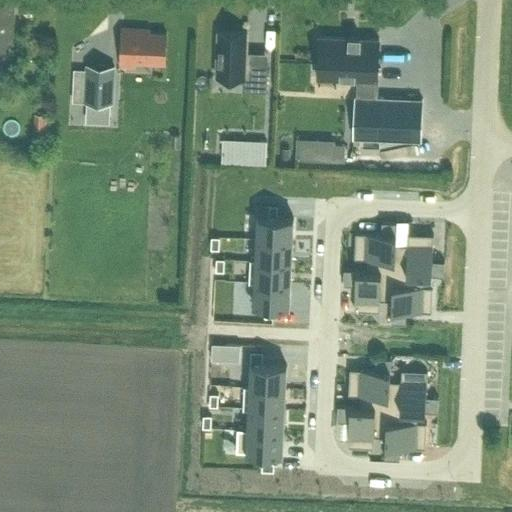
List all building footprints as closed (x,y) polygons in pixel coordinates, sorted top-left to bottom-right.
[(0,0),(0,51),(13,51),(12,0),(0,0)] [(307,8),(308,29),(330,28),(329,7),(307,8)] [(286,13),(285,47),(301,47),(302,13),(286,13)] [(165,62),(166,32),(151,31),(151,27),(122,26),(120,66),(135,66),(135,61),(165,62)] [(265,89),(267,61),(246,60),(247,31),(218,30),(216,75),(243,76),(243,88),(265,89)] [(350,37),(350,35),(349,35),(349,36),(319,35),(317,77),(318,77),(318,75),(361,77),(360,95),(355,95),(353,137),(421,140),(423,98),(373,96),(374,78),(377,78),(379,38),(360,37),(360,35),(358,35),(358,37),(350,37)] [(86,64),(84,100),(112,101),(114,65),(86,64)] [(297,123),(318,124),(319,100),(299,99),(299,100),(280,99),(277,149),(296,150),(297,123)] [(50,127),(52,107),(40,106),(38,125),(50,127)] [(257,215),(256,236),(292,238),(293,216),(277,216),(278,203),(269,203),(269,215),(257,215)] [(367,257),(366,269),(366,270),(394,271),(395,243),(396,243),(397,221),(388,221),(387,233),(356,231),(355,257),(367,257)] [(421,272),(421,273),(444,274),(444,265),(432,264),(433,233),(408,232),(407,244),(396,243),(395,243),(394,271),(421,272)] [(211,235),(211,247),(219,248),(219,236),(211,235)] [(256,236),(255,258),(291,260),(292,238),(256,236)] [(216,257),(216,269),(224,270),(224,258),(216,257)] [(250,258),(249,281),(254,281),(290,283),(291,260),(255,258),(250,258)] [(354,309),(379,310),(380,298),(392,298),(394,271),(366,270),(366,269),(344,268),(343,277),(355,277),(354,309)] [(421,272),(394,271),(392,298),(391,321),(400,321),(400,309),(431,311),(433,285),(421,284),(421,273),(421,272)] [(254,281),(253,303),(265,304),(264,316),(273,316),(273,304),(289,305),(290,283),(254,281)] [(251,350),(249,384),(285,386),(286,364),(262,363),(263,350),(251,350)] [(391,357),(381,357),(381,369),(350,367),(349,393),(360,393),(360,405),(360,406),(388,407),(389,379),(390,379),(391,357)] [(415,408),(415,409),(437,410),(438,401),(426,400),(427,369),(402,368),(401,380),(390,379),(389,379),(388,407),(415,408)] [(244,384),(243,407),(248,407),(284,409),(285,386),(249,384),(244,384)] [(210,392),(210,404),(218,405),(218,393),(210,392)] [(360,406),(360,405),(338,404),(337,413),(349,414),(348,445),(373,446),(374,434),(385,435),(386,435),(388,407),(360,406)] [(248,407),(247,427),(283,429),(284,409),(248,407)] [(386,435),(385,435),(384,457),(394,457),(394,445),(425,447),(426,421),(415,421),(415,409),(415,408),(388,407),(386,435)] [(203,413),(203,426),(211,426),(211,414),(203,413)] [(237,426),(236,450),(282,452),(283,429),(247,427),(237,426)] [(262,461),(262,469),(274,469),(274,461),(262,461)]
